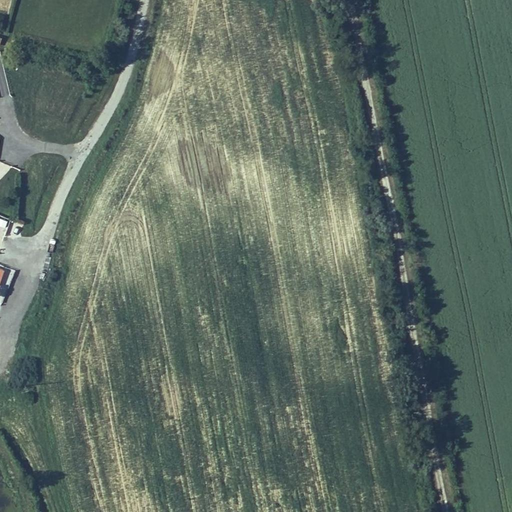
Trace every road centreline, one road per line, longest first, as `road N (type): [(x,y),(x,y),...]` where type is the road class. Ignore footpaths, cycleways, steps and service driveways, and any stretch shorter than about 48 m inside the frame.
road 1 (track): [(349,0),(446,511)]
road 2 (unclassified): [(0,351),(80,154)]
road 3 (unclassified): [(80,154),(116,93),(144,0)]
